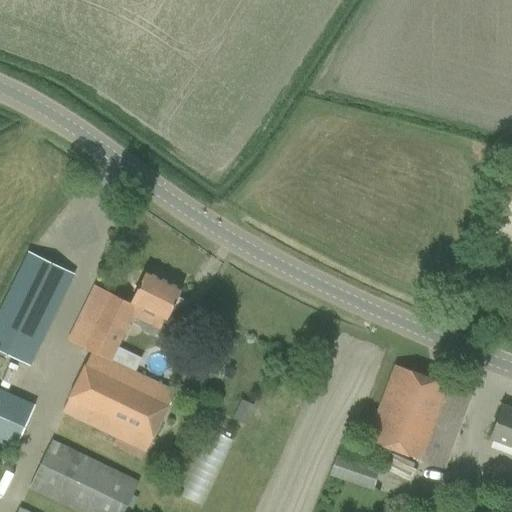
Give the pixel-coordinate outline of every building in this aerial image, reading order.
[(0,308),(0,350),(28,365),(72,275),(27,253),(0,308)] [(93,285),(85,303),(67,339),(90,350),(60,410),(141,450),(171,389),(109,359),(128,319),(159,334),(170,311),(180,316),(186,302),(176,297),(181,289),(144,271),(129,303),(93,285)] [(394,365),(387,384),(367,439),(444,467),(471,394),(394,365)] [(0,391),(0,441),(14,448),(33,405),(0,391)] [(511,409),(500,405),(487,438),(511,447),(511,409)] [(235,409),(230,420),(239,423),(244,413),(235,409)] [(184,498),(206,506),(231,440),(210,432),(184,498)] [(28,487),(79,511),(122,511),(137,482),(51,440),(28,487)] [(335,455),(328,476),(370,490),(377,470),(335,455)]
